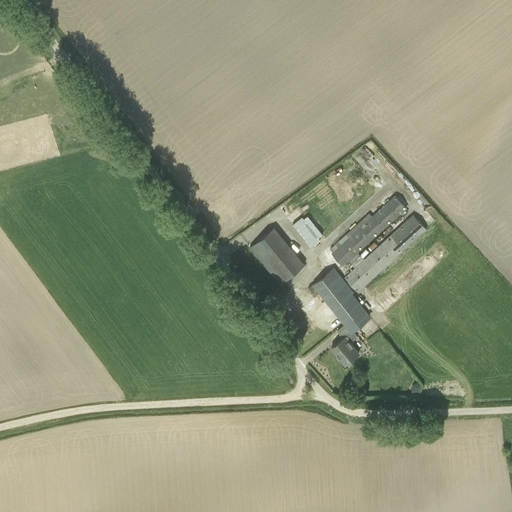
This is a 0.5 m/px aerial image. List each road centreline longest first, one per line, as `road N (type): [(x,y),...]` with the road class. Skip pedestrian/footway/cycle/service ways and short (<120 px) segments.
road 1 (unclassified): [(511,409),(356,414),(323,396),(20,0)]
road 2 (track): [(323,396),(98,408),(0,427)]
